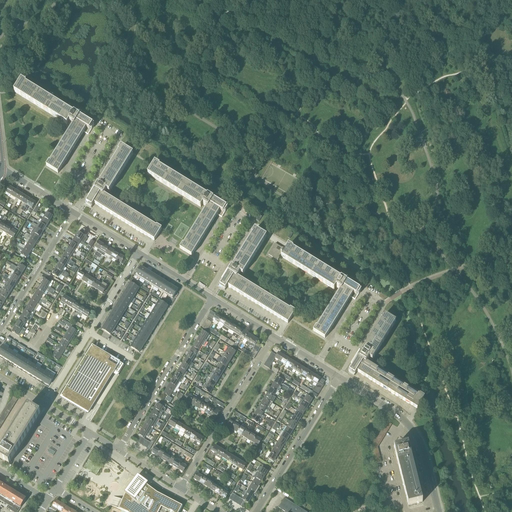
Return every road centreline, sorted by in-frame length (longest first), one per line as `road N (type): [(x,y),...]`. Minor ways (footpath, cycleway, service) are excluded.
road 1 (residential): [(72,212),(120,138),(97,124),(51,199)]
road 2 (residential): [(338,377),(385,302),(363,289),(318,364)]
road 3 (residential): [(206,294),(251,223),(231,210),(185,281)]
road 4 (residential): [(212,298),(118,449)]
road 5 (residential): [(44,404),(138,253)]
road 6 (unclassified): [(439,511),(416,434),(338,377)]
road 7 (residential): [(180,487),(273,337)]
road 8 (residential): [(256,511),(338,377)]
road 9 (residential): [(72,212),(0,329)]
